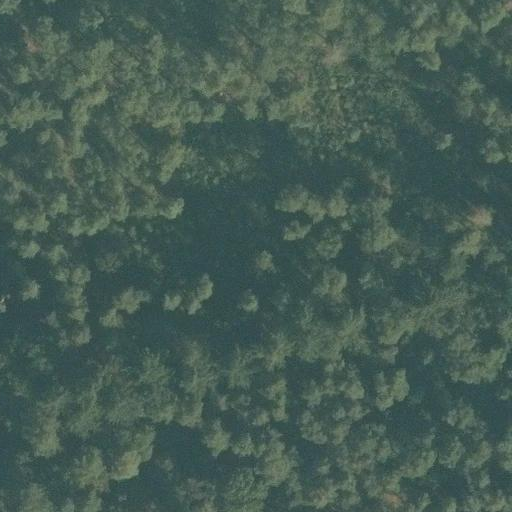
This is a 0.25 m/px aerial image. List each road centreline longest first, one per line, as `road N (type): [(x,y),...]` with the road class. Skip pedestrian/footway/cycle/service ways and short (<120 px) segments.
road 1 (track): [(0,410),(511,247)]
road 2 (track): [(137,370),(13,0)]
road 3 (track): [(0,301),(322,511)]
road 4 (track): [(0,424),(133,511)]
